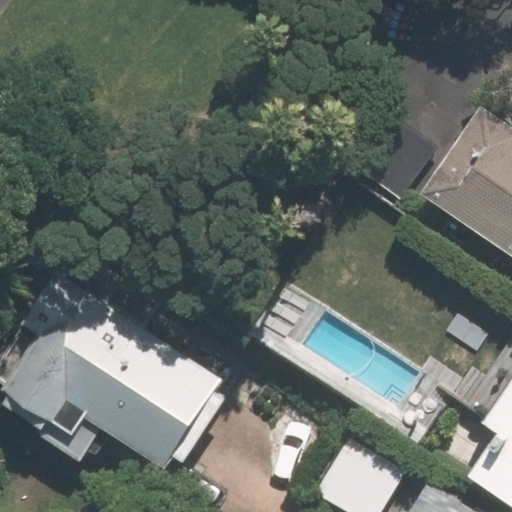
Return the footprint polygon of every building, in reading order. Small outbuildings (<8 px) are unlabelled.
[(433,189),(511,243),(511,113),(494,101),(433,189)] [(118,425),(177,464),(186,450),(198,457),(242,391),(231,384),(240,370),(163,318),(176,299),(89,242),(36,320),(52,331),(6,399),(96,459),(118,425)] [(511,418),(509,424),(511,426),(511,462),(496,486),(511,497),(511,418)] [(390,511),(411,470),(345,437),(313,502),(332,511),(390,511)] [(491,511),(440,481),(424,511),(491,511)]
